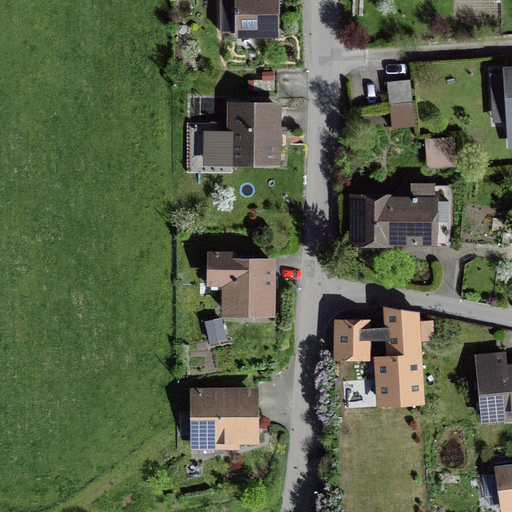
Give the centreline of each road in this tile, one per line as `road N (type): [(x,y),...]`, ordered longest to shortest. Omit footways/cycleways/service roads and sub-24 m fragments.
road 1 (residential): [(324,0),(317,289)]
road 2 (residential): [(317,289),(294,511)]
road 3 (residential): [(317,289),(511,319)]
